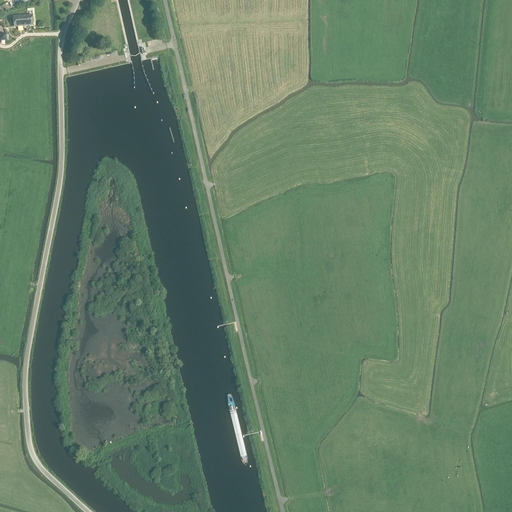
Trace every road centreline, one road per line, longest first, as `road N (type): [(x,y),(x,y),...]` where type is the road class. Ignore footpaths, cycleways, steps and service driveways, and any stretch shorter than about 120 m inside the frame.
road 1 (unclassified): [(88,511),(32,454),(24,384),(61,174),(60,47),(77,0)]
road 2 (unclassified): [(164,0),(282,511)]
